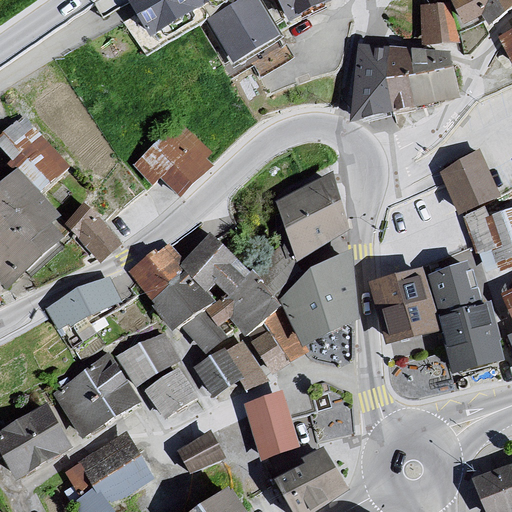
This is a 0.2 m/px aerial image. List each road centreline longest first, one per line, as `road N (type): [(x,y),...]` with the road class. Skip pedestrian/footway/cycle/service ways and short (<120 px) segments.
road 1 (tertiary): [(0,329),(130,263),(274,142),(300,132),(331,134),(350,147),(361,176)]
road 2 (tertiary): [(361,176),(368,374),(391,432)]
road 3 (residential): [(361,176),(474,109),(473,79),(494,38),(511,26)]
